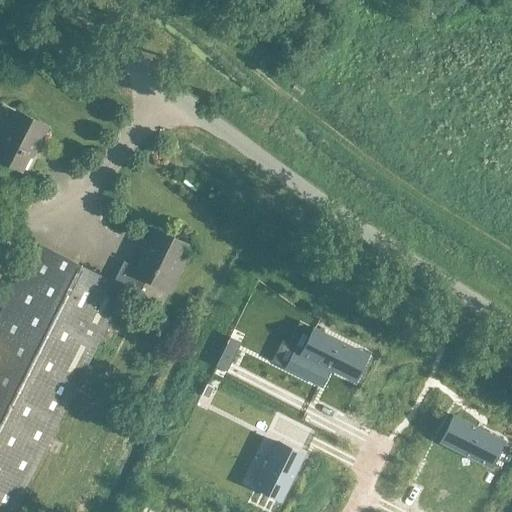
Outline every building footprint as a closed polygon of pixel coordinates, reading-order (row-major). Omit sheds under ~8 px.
[(47,127),(17,112),(0,145),(0,159),(22,170),(34,146),(37,147),(47,127)] [(0,511),(13,511),(124,290),(135,296),(138,297),(147,279),(170,290),(185,261),(181,259),(188,246),(157,230),(138,268),(124,261),(113,283),(35,243),(0,312),(0,511)] [(295,351),(286,368),(321,385),(329,368),(354,380),(367,355),(314,329),(301,354),(295,351)] [(230,338),(216,366),(227,372),(241,343),(230,338)] [(207,384),(201,395),(209,398),(214,388),(207,384)] [(454,416),(441,441),(490,466),(503,440),(454,416)] [(278,442),(256,486),(281,499),(303,455),(278,442)]
